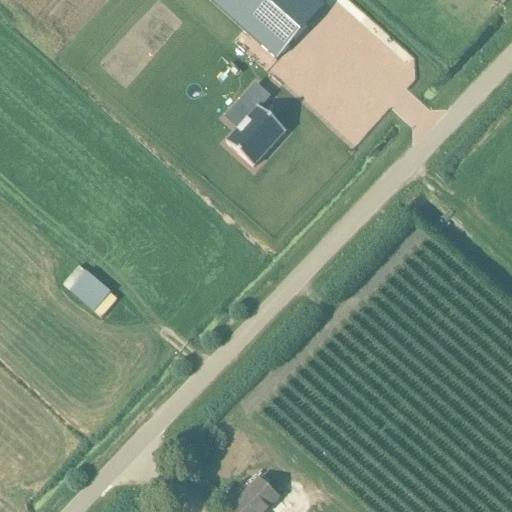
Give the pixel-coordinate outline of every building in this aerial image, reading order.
[(315,0),(209,0),(276,61),(325,8),(315,0)] [(422,56),(409,75),(418,81),(431,62),(422,56)] [(252,168),(284,133),(259,110),(269,98),(255,85),(240,102),(253,114),(225,144),(252,168)] [(103,320),(122,299),(84,264),(65,285),(103,320)] [(229,510),(231,511),(267,511),(278,501),(257,480),(229,510)]
